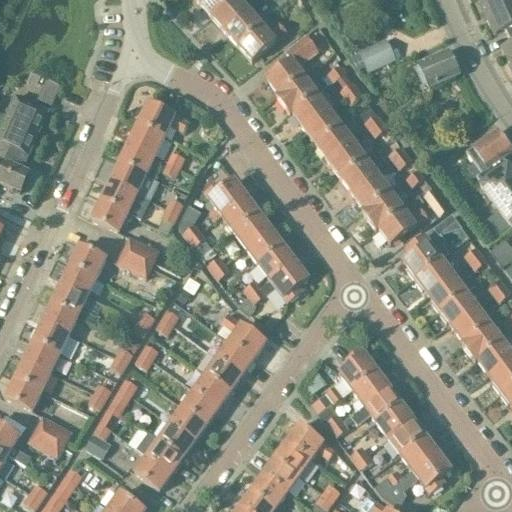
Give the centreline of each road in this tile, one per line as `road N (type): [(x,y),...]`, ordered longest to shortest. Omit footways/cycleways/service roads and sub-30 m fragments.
road 1 (residential): [(359,291),(213,100),(138,48)]
road 2 (residential): [(138,48),(0,339)]
road 3 (residential): [(359,291),(322,323),(191,511)]
road 4 (residential): [(505,487),(359,291)]
road 5 (secondary): [(511,119),(464,46),(445,0)]
